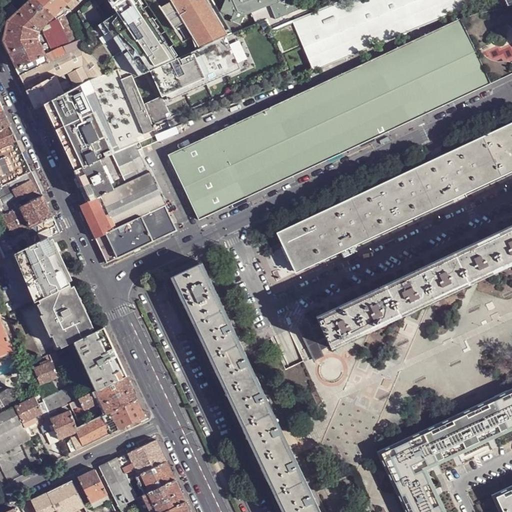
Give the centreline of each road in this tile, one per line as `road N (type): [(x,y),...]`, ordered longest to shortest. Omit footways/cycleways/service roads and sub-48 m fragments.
road 1 (residential): [(227,224),(270,312),(511,198)]
road 2 (residential): [(227,224),(511,93)]
road 3 (tertiary): [(99,281),(0,65)]
road 4 (tertiary): [(0,501),(166,422)]
road 5 (tertiary): [(166,422),(99,281)]
road 6 (residential): [(99,281),(227,224)]
